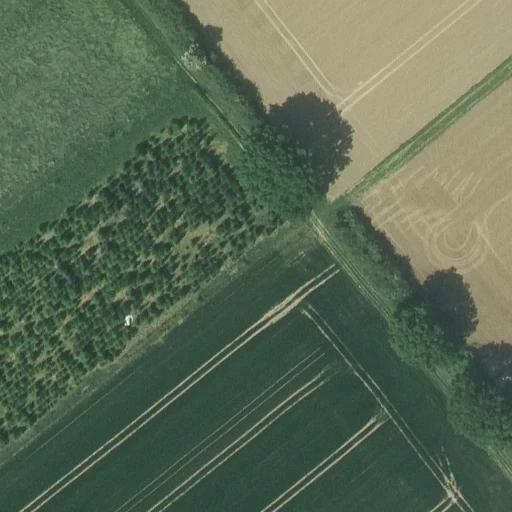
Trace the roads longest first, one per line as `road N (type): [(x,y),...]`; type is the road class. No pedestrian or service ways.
road 1 (track): [(137,0),(511,469)]
road 2 (track): [(313,223),(511,62)]
